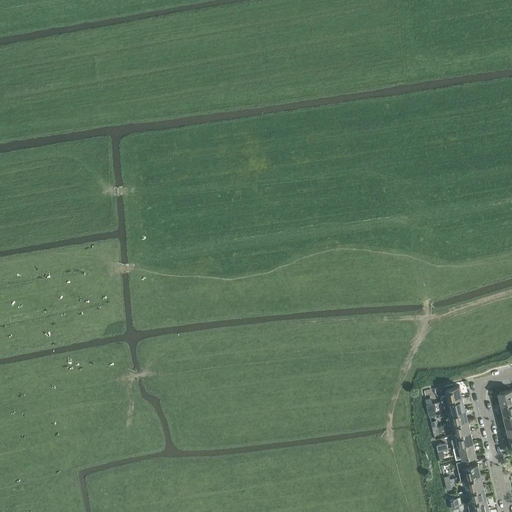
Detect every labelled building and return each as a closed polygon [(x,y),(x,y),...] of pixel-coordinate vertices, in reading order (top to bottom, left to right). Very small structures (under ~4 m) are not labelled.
[(442,401),(449,400),(462,397),(459,385),(454,386),(453,383),(445,385),(448,395),(445,396),(445,395),(441,396),(442,401)] [(511,388),(499,392),(501,403),(511,400),(511,388)] [(449,400),(451,412),(465,408),(462,397),(449,400)] [(511,400),(501,403),(504,415),(511,412),(511,400)] [(448,424),(454,423),(468,419),(465,408),(451,412),(448,412),(450,417),(447,418),(448,424)] [(454,423),(457,434),(470,431),(468,419),(454,423)] [(454,447),(460,446),(473,443),(470,431),(457,434),(451,436),(454,447)] [(473,443),(460,446),(462,457),(476,454),(473,443)] [(472,458),(463,460),(464,466),(473,464),(472,458)] [(466,473),(460,474),(461,480),(467,478),(481,475),(478,463),(473,464),(464,466),(466,473)] [(469,484),(465,485),(466,490),(470,489),(483,486),(481,475),(467,478),(469,484)] [(483,486),(470,489),(473,501),(486,497),(483,486)] [(473,501),(468,502),(469,511),(474,511),(475,511),(489,509),(486,497),(473,501)]
